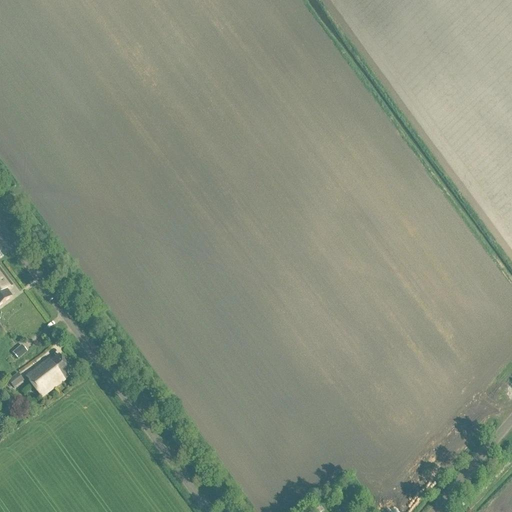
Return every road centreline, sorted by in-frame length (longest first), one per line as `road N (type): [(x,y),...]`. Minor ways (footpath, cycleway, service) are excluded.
road 1 (unclassified): [(208,511),(0,227)]
road 2 (tertiary): [(433,511),(511,418)]
